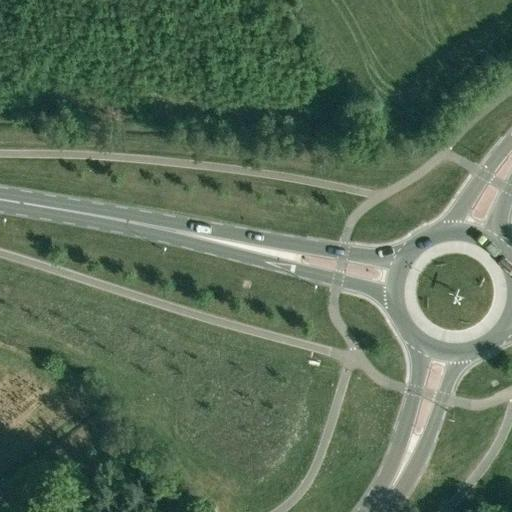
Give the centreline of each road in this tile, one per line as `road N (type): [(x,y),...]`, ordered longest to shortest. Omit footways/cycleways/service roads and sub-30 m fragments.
road 1 (primary): [(393,280),(0,200)]
road 2 (secondary): [(423,346),(396,446),(367,511)]
road 3 (secondary): [(387,511),(424,450),(458,354)]
